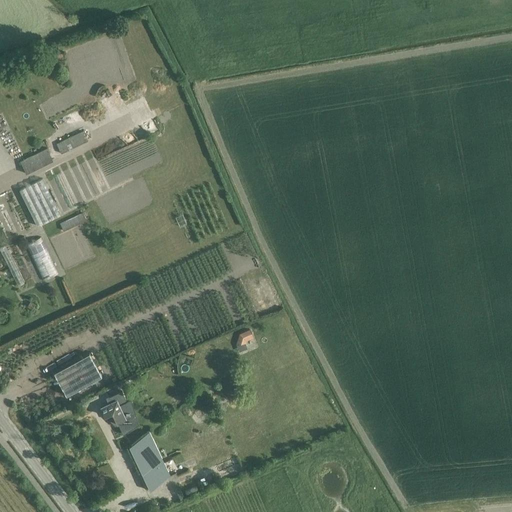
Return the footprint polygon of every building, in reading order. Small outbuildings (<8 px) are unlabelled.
[(61,153),(88,140),(83,131),(56,144),(61,153)] [(26,173),(53,160),(47,148),(20,161),(26,173)] [(60,214),(42,178),(19,190),(37,225),(60,214)] [(63,230),(86,220),(83,212),(60,223),(63,230)] [(41,237),(25,244),(42,281),(58,273),(41,237)] [(5,245),(0,247),(0,249),(18,285),(24,282),(5,245)] [(89,353),(54,372),(66,395),(102,376),(89,353)] [(111,402),(100,407),(104,415),(107,414),(113,422),(116,420),(118,423),(126,419),(119,405),(125,402),(120,392),(109,397),(111,402)] [(150,490),(170,475),(149,432),(129,447),(150,490)]
